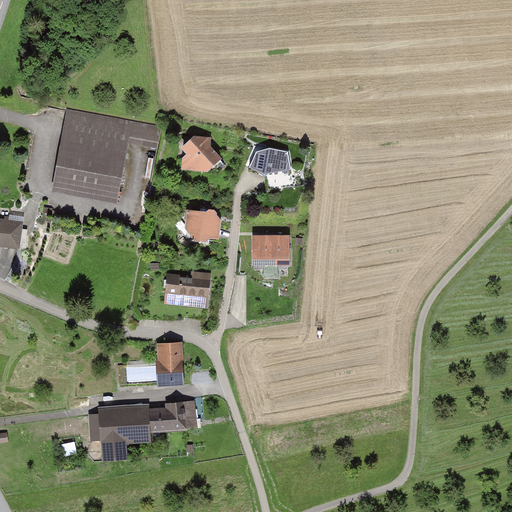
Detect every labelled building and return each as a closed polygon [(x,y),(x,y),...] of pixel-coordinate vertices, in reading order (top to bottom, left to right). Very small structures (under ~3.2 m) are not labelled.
[(130,121),(68,108),(51,192),(113,205),(126,141),(130,121)] [(161,127),(130,121),(126,141),(157,147),(161,127)] [(217,159),(197,136),(181,150),(201,173),(217,159)] [(270,145),(257,149),(250,164),(266,171),(291,168),(288,149),(270,145)] [(203,207),(187,207),(184,225),(200,244),(209,235),(219,236),(222,217),(217,212),(217,210),(215,206),(209,205),(206,207),(203,207)] [(0,215),(0,247),(10,249),(19,250),(23,218),(0,215)] [(290,237),(252,238),(252,268),(290,267),(290,237)] [(191,275),(167,272),(166,293),(175,294),(174,304),(208,307),(211,272),(192,270),(191,275)] [(157,364),(129,365),(130,388),(186,386),(184,341),(156,342),(157,364)] [(152,405),(97,409),(97,415),(88,416),(90,446),(100,445),(101,466),(130,465),(129,443),(150,441),(149,432),(199,429),(197,403),(167,405),(167,410),(152,411),(152,405)] [(8,432),(0,432),(0,443),(9,442),(8,432)] [(76,443),(66,444),(66,455),(77,454),(76,443)]
